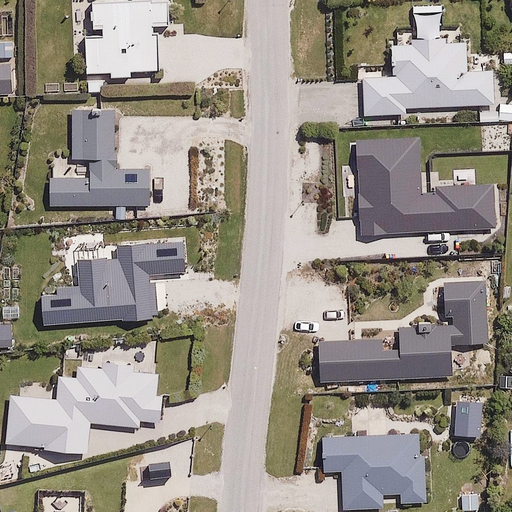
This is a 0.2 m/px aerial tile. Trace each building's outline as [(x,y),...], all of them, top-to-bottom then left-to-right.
[(175,1),(103,4),(104,34),(90,34),(92,74),(163,71),(161,25),(176,24),(175,1)] [(470,42),(396,46),(398,80),(363,82),(365,117),(500,111),(498,71),(471,72),(470,42)] [(16,64),(0,65),(0,91),(18,91),(16,64)] [(119,109),(78,109),(78,177),(55,177),(55,206),(157,206),(157,165),(119,165),(119,109)] [(190,243),(125,247),(126,260),(83,262),(85,289),(43,292),(45,326),(164,319),(161,277),(193,275),(190,243)] [(402,342),(318,346),(319,382),(454,375),(452,346),(489,344),(486,286),(446,288),(448,326),(401,328),(402,342)] [(161,375),(66,365),(62,401),(14,396),(9,445),(95,454),(99,421),(156,426),(161,375)] [(418,430),(314,436),(315,468),(339,467),(341,507),(422,503),(418,430)] [(477,491),(461,491),(461,511),(477,511),(477,491)]
